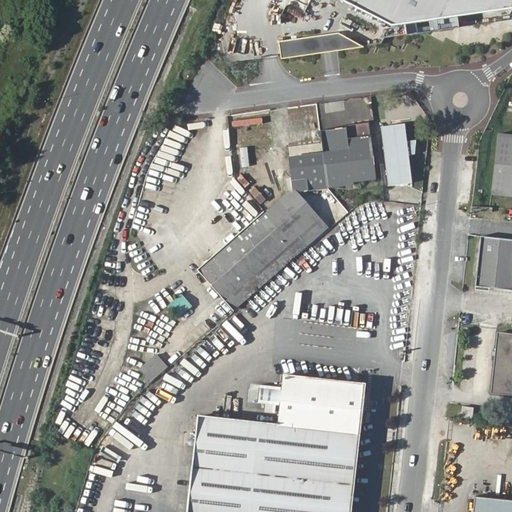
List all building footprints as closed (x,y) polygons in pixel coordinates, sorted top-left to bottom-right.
[(511,0),(348,0),(395,23),(511,7),(511,0)] [(341,32),(280,41),(283,59),(366,47),(341,32)] [(380,125),(389,184),(412,181),(408,153),(414,152),(416,139),(406,140),(404,122),(380,125)] [(511,196),(511,135),(498,134),(492,194),(511,196)] [(289,184),(310,186),(351,182),(351,179),(374,176),(369,136),(347,138),(348,147),(289,154),(292,175),(288,176),(289,184)] [(241,148),(244,166),(249,165),(246,147),(241,148)] [(303,187),(310,186),(289,184),(289,188),(265,209),(290,239),(318,214),(302,195),(303,192),(303,187)] [(254,187),(250,192),(262,202),(266,197),(254,187)] [(232,308),(299,249),(290,239),(265,209),(198,268),(232,308)] [(290,239),(299,249),(327,225),(318,214),(290,239)] [(511,289),(511,239),(481,236),(476,286),(511,289)] [(182,293),(167,306),(179,318),(193,306),(182,293)] [(511,332),(498,331),(492,391),(511,393),(511,332)] [(157,353),(140,368),(151,381),(168,366),(157,353)] [(363,383),(287,374),(285,374),(280,424),(199,414),(188,511),(349,511),(364,383),(363,383)] [(463,406),(461,416),(472,417),(474,407),(463,406)] [(511,511),(511,500),(477,497),(475,511),(511,511)]
